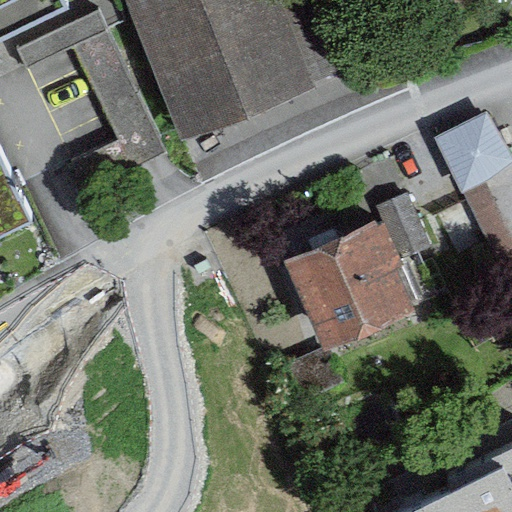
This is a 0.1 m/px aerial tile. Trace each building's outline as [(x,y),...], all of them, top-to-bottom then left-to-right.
[(0,0),(0,39),(67,9),(63,0),(0,0)] [(134,0),(191,137),(354,70),(325,0),(134,0)] [(511,161),(489,114),(437,140),(464,196),(511,172),(511,161)] [(0,144),(0,242),(38,224),(0,144)] [(385,218),(404,260),(434,246),(408,190),(378,204),(385,218)] [(385,218),(290,262),(329,347),(424,303),(404,260),(385,218)] [(511,511),(486,457),(397,499),(403,511),(511,511)]
